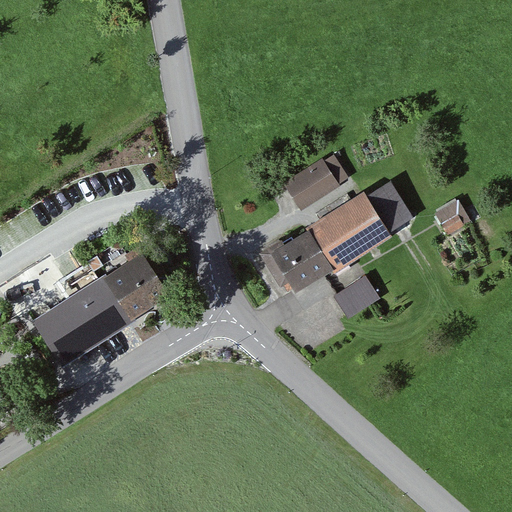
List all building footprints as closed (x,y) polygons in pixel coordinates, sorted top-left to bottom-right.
[(283,185),(302,213),(341,188),(340,186),(350,179),(335,156),(325,162),(323,160),(283,185)] [(367,198),(390,235),(414,220),(391,183),(367,198)] [(308,233),(285,248),(282,242),(259,256),(281,290),(289,285),(296,296),(333,273),(335,276),(393,240),(390,235),(367,198),(365,194),(306,230),(308,233)] [(459,201),(435,215),(447,236),(472,222),(459,201)] [(143,254),(107,277),(135,321),(171,298),(143,254)] [(106,275),(33,322),(63,368),(135,322),(135,321),(107,277),(106,275)] [(366,277),(334,298),(349,320),(380,300),(366,277)]
